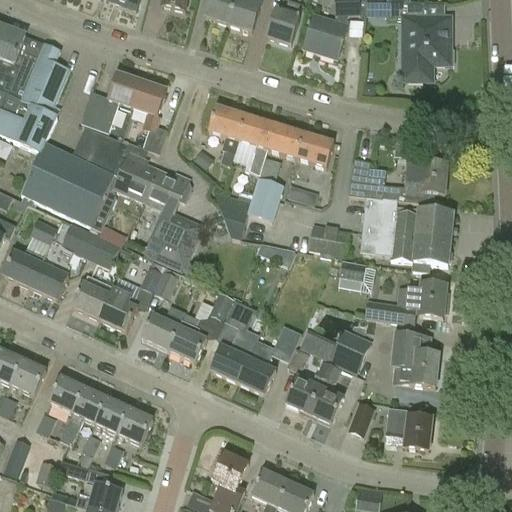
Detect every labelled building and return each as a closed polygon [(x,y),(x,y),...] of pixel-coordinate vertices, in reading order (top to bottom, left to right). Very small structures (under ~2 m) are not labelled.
[(141,0),(110,0),(109,4),(108,4),(108,5),(136,15),(141,0)] [(185,17),(188,0),(163,0),(161,12),(185,17)] [(237,2),(229,0),(211,0),(204,23),(228,31),(237,2)] [(237,0),(237,2),(228,31),(252,39),(264,0),(237,0)] [(315,21),(304,55),(337,66),(348,31),(349,27),(346,26),(348,22),(360,22),(360,21),(365,21),(366,9),(366,0),(334,0),(336,22),(338,22),(335,27),(315,21)] [(276,15),(267,44),(290,51),(299,22),(303,11),(288,6),(285,17),(276,15)] [(389,23),(403,23),(403,87),(432,87),(432,70),(450,70),(450,22),(445,22),(445,9),(389,9),(389,23)] [(0,31),(0,64),(1,65),(0,65),(0,95),(5,98),(20,105),(45,50),(26,42),(26,41),(0,31)] [(45,49),(45,50),(20,105),(51,119),(70,75),(55,69),(60,56),(45,49)] [(109,140),(119,109),(133,114),(142,88),(117,80),(109,104),(92,98),(82,130),(109,140)] [(64,108),(75,111),(81,87),(70,85),(64,108)] [(133,114),(147,119),(143,134),(149,136),(143,153),(149,156),(159,160),(167,136),(158,133),(161,123),(158,122),(166,97),(142,88),(133,114)] [(0,142),(39,161),(46,149),(58,123),(51,119),(20,105),(5,98),(0,108),(0,142)] [(208,138),(226,143),(222,155),(223,156),(220,168),(231,173),(239,147),(246,122),(216,113),(208,138)] [(239,147),(257,153),(249,177),(260,182),(268,156),(275,131),(246,122),(239,147)] [(275,131),(268,156),(298,166),(306,140),(275,131)] [(86,133),(72,161),(113,180),(128,150),(86,133)] [(334,149),(306,140),(298,166),(327,174),(334,149)] [(20,202),(88,232),(113,180),(72,161),(46,149),(39,161),(20,202)] [(113,180),(88,232),(89,233),(90,234),(98,237),(100,238),(104,230),(116,204),(116,195),(134,203),(144,208),(158,176),(145,171),(147,167),(145,166),(124,158),(113,180)] [(433,210),(434,200),(445,201),(448,170),(409,166),(406,193),(351,188),(349,202),(366,203),(397,207),(433,210)] [(158,176),(144,208),(163,216),(147,253),(162,259),(158,266),(186,278),(199,244),(169,231),(174,218),(179,207),(185,209),(192,194),(190,189),(188,188),(189,185),(177,180),(174,184),(158,176)] [(259,184),(251,208),(248,220),(273,228),(284,192),(259,184)] [(316,210),(319,197),(290,191),(287,204),(316,210)] [(240,247),(248,220),(251,208),(213,197),(232,245),(240,247)] [(419,216),(397,214),(397,207),(366,203),(360,258),(390,262),(390,266),(412,268),(411,277),(429,279),(430,270),(448,272),(449,268),(450,268),(451,260),(450,260),(454,220),(419,216)] [(0,250),(5,241),(11,244),(16,232),(0,224),(0,250)] [(14,258),(3,282),(30,295),(44,264),(46,261),(51,250),(52,247),(58,234),(37,225),(30,241),(33,242),(27,256),(24,262),(14,258)] [(313,229),(308,255),(321,258),(320,262),(333,264),(334,260),(346,262),(351,237),(313,229)] [(61,253),(86,264),(97,241),(72,230),(61,253)] [(124,250),(128,240),(104,231),(100,241),(124,250)] [(121,252),(97,241),(86,264),(109,275),(121,252)] [(262,250),(259,259),(268,263),(273,252),(262,250)] [(69,283),(59,278),(62,272),(44,264),(30,295),(58,307),(69,283)] [(139,292),(154,299),(166,272),(152,266),(149,273),(139,292)] [(366,272),(343,268),(341,284),(364,288),(366,272)] [(368,273),(363,293),(372,295),(377,275),(368,273)] [(164,276),(154,299),(168,306),(178,283),(177,283),(164,276)] [(113,296),(99,326),(127,339),(138,314),(128,309),(131,304),(134,305),(139,292),(119,283),(113,296)] [(88,284),(85,290),(83,289),(72,314),(99,326),(113,296),(88,284)] [(397,316),(418,319),(418,322),(444,325),(445,306),(449,306),(450,300),(446,298),(447,292),(421,290),(420,296),(400,293),(397,316)] [(208,321),(224,328),(224,327),(222,325),(232,304),(219,297),(208,321)] [(222,352),(210,377),(237,389),(252,359),(251,359),(256,350),(258,345),(260,341),(245,334),(254,314),(235,305),(224,328),(216,345),(216,346),(218,346),(232,353),(231,356),(222,352)] [(365,325),(391,329),(394,310),(367,306),(365,325)] [(141,345),(168,357),(186,319),(170,311),(166,320),(165,319),(162,325),(152,320),(141,345)] [(199,325),(186,319),(168,357),(196,370),(207,345),(197,341),(200,335),(196,333),(199,325)] [(252,359),(237,389),(265,402),(276,377),(267,373),(273,361),(289,369),(296,354),(303,340),(286,332),(276,354),(258,345),(256,350),(251,359),(252,359)] [(329,367),(329,368),(357,381),(372,347),(345,335),(339,350),(308,336),(300,353),(329,367)] [(394,340),(390,374),(395,374),(394,390),(436,394),(439,361),(428,360),(430,344),(399,340),(394,340)] [(309,360),(296,354),(289,369),(287,374),(300,380),(309,360)] [(0,356),(0,387),(11,392),(23,366),(0,355),(0,356)] [(46,376),(23,366),(11,392),(34,403),(46,376)] [(321,366),(311,389),(297,383),(284,410),(308,421),(331,370),(321,366)] [(353,380),(343,403),(334,399),(338,391),(335,390),(342,375),(331,370),(308,421),(332,432),(336,422),(347,427),(366,386),(353,380)] [(49,410),(71,420),(84,394),(61,383),(49,410)] [(84,425),(95,431),(107,404),(84,394),(71,420),(59,447),(67,450),(71,453),(84,425)] [(18,407),(6,402),(0,414),(0,419),(10,425),(18,407)] [(95,431),(118,441),(130,415),(107,404),(95,431)] [(376,416),(358,410),(347,438),(364,445),(376,416)] [(153,425),(130,415),(118,441),(141,452),(153,425)] [(386,450),(404,452),(404,455),(429,458),(432,424),(410,422),(411,417),(389,415),(386,450)] [(56,425),(44,419),(36,437),(49,443),(56,425)] [(89,441),(82,457),(84,458),(83,459),(93,463),(102,445),(89,441)] [(15,446),(3,478),(17,484),(29,451),(15,446)] [(124,456),(112,450),(104,468),(116,474),(124,456)] [(212,488),(221,492),(210,511),(238,511),(245,497),(238,493),(249,470),(225,459),(212,488)] [(91,475),(77,470),(61,466),(57,478),(88,487),(91,475)] [(42,469),(36,488),(52,493),(58,474),(42,469)] [(252,502),(267,509),(265,511),(277,511),(288,488),(264,476),(252,502)] [(277,511),(307,511),(313,499),(288,488),(277,511)] [(52,499),(50,506),(72,511),(118,511),(122,497),(111,494),(95,489),(92,502),(80,499),(78,506),(52,499)] [(358,493),(355,511),(379,511),(382,497),(358,493)]
